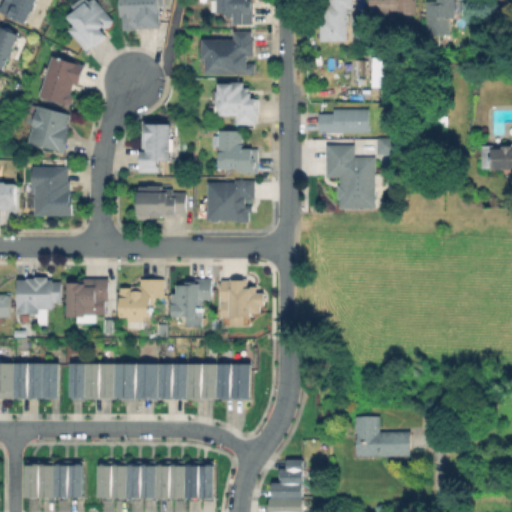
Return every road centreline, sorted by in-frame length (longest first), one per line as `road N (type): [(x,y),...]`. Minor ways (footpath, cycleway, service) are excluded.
road 1 (residential): [(286,0),(287,364)]
road 2 (residential): [(286,247),(0,246)]
road 3 (residential): [(254,455),(197,429),(0,427)]
road 4 (residential): [(100,246),(105,143),(134,81)]
road 5 (residential): [(287,364),(279,424),(254,455),(238,511)]
